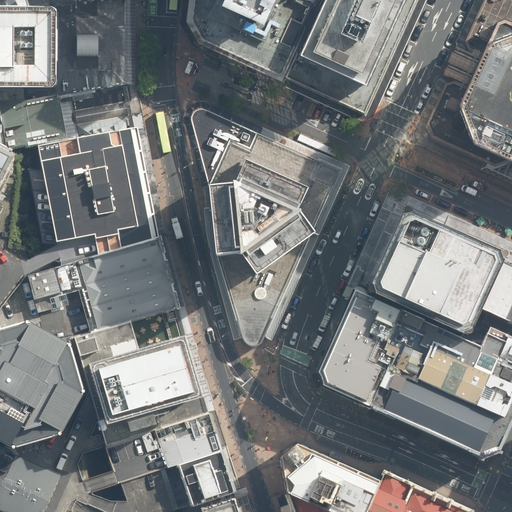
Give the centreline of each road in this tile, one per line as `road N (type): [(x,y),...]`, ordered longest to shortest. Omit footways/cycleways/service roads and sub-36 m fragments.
road 1 (tertiary): [(215,326),(175,171),(163,74),(166,0)]
road 2 (secondary): [(378,164),(293,359),(296,386),(311,410)]
road 3 (secondary): [(311,410),(511,499)]
road 4 (tertiary): [(267,511),(231,408),(215,326)]
road 5 (secondary): [(454,0),(378,164)]
road 6 (unclassified): [(511,221),(378,164)]
road 7 (tertiary): [(215,326),(259,392),(311,410)]
road 8 (unclassified): [(378,164),(268,113)]
